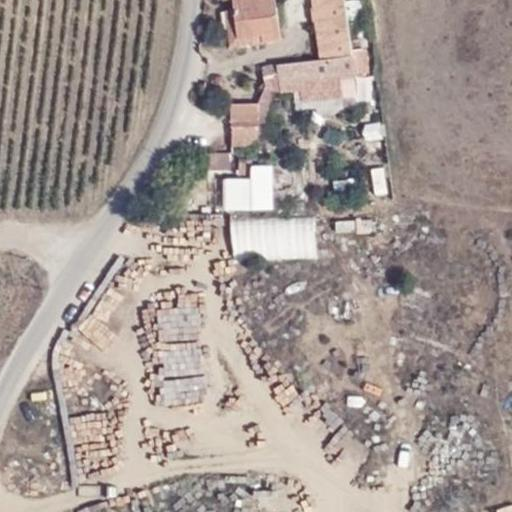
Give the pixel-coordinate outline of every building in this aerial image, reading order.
[(276,0),(233,0),(234,9),(238,36),(262,33),(279,32),(276,0)] [(316,0),(323,46),(352,41),(346,0),(316,0)] [(368,27),(363,0),(356,0),(349,1),(353,29),(368,27)] [(238,36),(234,9),(225,10),(230,44),(263,41),(262,33),(238,36)] [(263,41),(280,39),(279,32),(262,33),(263,41)] [(352,41),(323,46),(325,57),(354,53),(352,41)] [(370,72),(368,47),(355,49),(357,73),(370,72)] [(325,57),(262,65),(264,83),(283,81),(338,74),(356,72),(354,53),(325,57)] [(341,95),(338,74),(283,81),(284,88),(299,86),(301,100),(341,95)] [(276,92),(263,87),(260,95),(242,95),(242,103),(228,104),(229,120),(230,120),(258,118),(258,117),(264,120),(276,92)] [(270,109),(272,116),(277,118),(282,114),(284,108),(280,104),(273,104),(270,109)] [(232,146),(259,145),(258,118),(230,120),(232,146)] [(382,119),(362,124),(365,141),(386,137),(382,119)] [(232,169),(232,152),(214,151),(213,168),(232,169)] [(370,167),(374,195),(388,193),(384,165),(370,167)] [(234,263),(317,258),(315,215),(231,220),(234,263)] [(376,231),(376,215),(357,216),(357,231),(376,231)]
